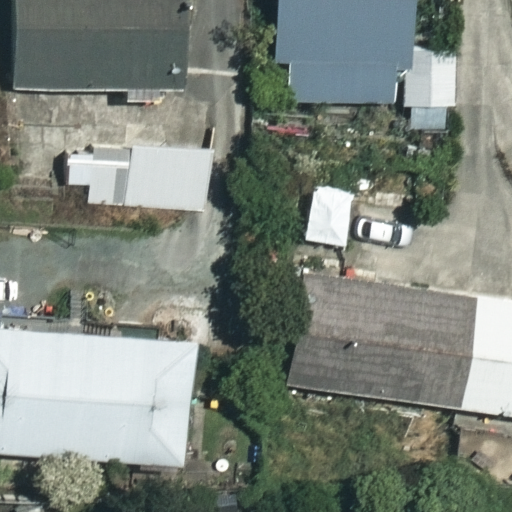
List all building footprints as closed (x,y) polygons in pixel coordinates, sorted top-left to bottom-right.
[(163,0),(1,0),(6,83),(167,75),(163,0)] [(279,51),(281,97),(406,93),(407,125),(454,124),(452,38),(394,40),(392,0),(264,0),(266,51),(279,51)] [(205,141),(67,140),(66,181),(86,181),(86,206),(205,207),(205,141)] [(511,286),(288,260),(273,385),(511,413),(511,286)] [(175,319),(0,311),(0,443),(169,451),(175,319)]
